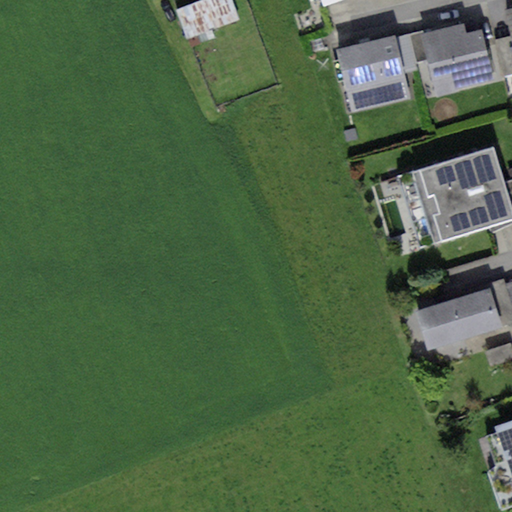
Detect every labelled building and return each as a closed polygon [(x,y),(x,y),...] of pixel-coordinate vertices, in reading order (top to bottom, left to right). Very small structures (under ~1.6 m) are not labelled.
[(229,0),(204,0),(176,11),(187,41),(238,23),(229,0)] [(463,24),(420,34),(426,60),(434,97),(495,83),(482,29),(465,33),(463,24)] [(426,60),(420,34),(419,31),(408,33),(415,63),(426,60)] [(415,63),(408,33),(394,37),(402,74),(417,70),(415,63)] [(394,37),(338,50),(353,114),(409,101),(402,74),(394,37)] [(511,41),(511,38),(496,41),(505,77),(511,74),(511,41)] [(492,148),(412,172),(433,243),(511,219),(511,214),(503,184),(492,148)] [(511,180),(503,184),(511,214),(511,180)] [(489,284),(490,288),(501,325),(511,322),(511,308),(504,280),(489,284)] [(490,288),(415,310),(427,352),(502,330),(501,325),(490,288)] [(511,350),(510,344),(485,351),(490,368),(511,361),(511,350)] [(511,420),(493,426),(511,483),(511,420)]
